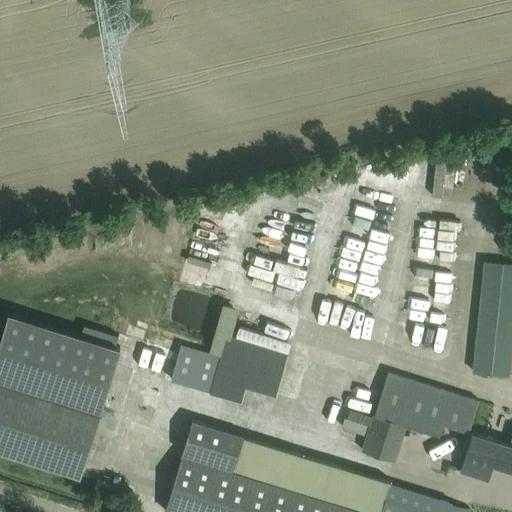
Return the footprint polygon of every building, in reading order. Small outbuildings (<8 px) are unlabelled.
[(463,155),(461,178),(480,179),(482,156),(463,155)] [(491,187),(495,156),(486,155),(482,186),(491,187)] [(432,157),(430,190),(448,191),(451,159),(432,157)] [(384,168),(383,199),(414,200),(416,169),(384,168)] [(229,252),(232,231),(218,229),(214,250),(229,252)] [(301,258),(306,236),(275,229),(273,240),(287,243),(284,255),(301,258)] [(353,229),(346,258),(359,261),(367,232),(353,229)] [(434,254),(436,232),(419,230),(417,253),(434,254)] [(372,232),(369,241),(388,247),(391,238),(372,232)] [(511,335),(511,251),(502,250),(501,262),(484,260),(473,371),(508,374),(511,335)] [(366,252),(364,262),(381,266),(384,257),(366,252)] [(430,303),(429,314),(445,315),(446,295),(430,294),(432,263),(415,262),(413,302),(430,303)] [(225,297),(228,273),(205,270),(202,294),(225,297)] [(361,278),(350,318),(338,314),(332,338),(343,341),(346,331),(356,334),(363,308),(364,309),(372,281),(361,278)] [(228,290),(209,351),(220,355),(209,391),(241,400),(245,386),(275,395),(288,354),(223,334),(236,292),(228,290)] [(373,290),(367,313),(377,315),(382,293),(373,290)] [(245,307),(240,318),(264,327),(268,316),(245,307)] [(0,449),(80,475),(100,410),(121,346),(9,311),(0,340),(0,449)] [(404,329),(423,334),(427,318),(408,314),(404,329)] [(426,333),(424,342),(406,338),(402,360),(434,368),(438,349),(437,349),(440,336),(426,333)] [(163,368),(168,350),(143,343),(138,361),(163,368)] [(176,379),(200,387),(208,363),(184,355),(176,379)] [(478,399),(387,371),(362,448),(394,458),(406,423),(438,433),(442,422),(468,431),(478,399)] [(451,502),(432,496),(389,483),(390,480),(193,420),(163,510),(169,511),(469,511),(470,508),(451,502)] [(511,437),(510,444),(473,432),(459,471),(487,480),(492,463),(511,468),(511,437)] [(136,439),(135,462),(145,462),(146,440),(136,439)] [(96,478),(93,489),(129,501),(133,490),(96,478)]
